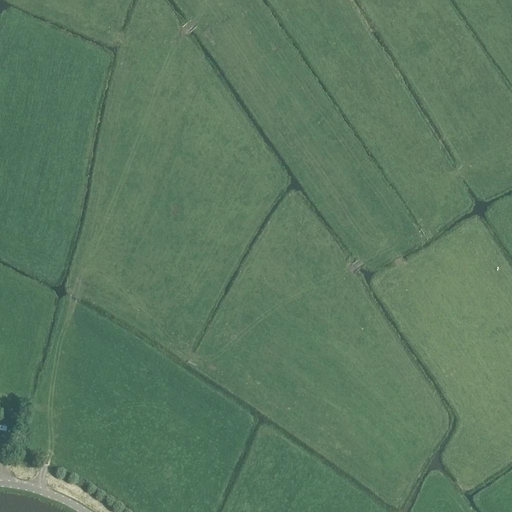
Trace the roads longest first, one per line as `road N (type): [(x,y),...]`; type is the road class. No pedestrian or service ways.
road 1 (track): [(77,290),(36,494)]
road 2 (track): [(395,253),(427,233),(451,180),(511,150)]
